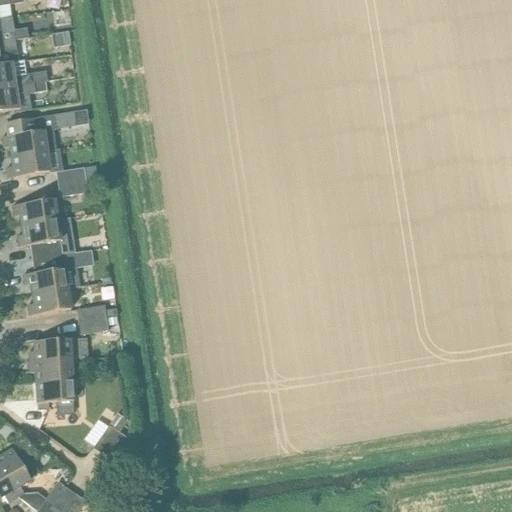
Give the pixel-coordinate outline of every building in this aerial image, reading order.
[(0,0),(0,20),(12,18),(10,6),(9,0),(0,0)] [(0,43),(16,41),(27,39),(26,29),(0,33),(0,43)] [(68,33),(52,36),(54,50),(69,47),(70,47),(68,33)] [(0,53),(18,50),(16,41),(0,43),(0,68),(1,68),(1,65),(0,58),(0,53)] [(1,68),(0,68),(0,89),(44,83),(46,83),(45,72),(32,74),(26,75),(23,62),(12,63),(1,65),(1,68)] [(46,92),(44,83),(0,89),(0,116),(32,112),(29,96),(36,95),(35,94),(46,92)] [(61,135),(90,135),(90,111),(61,112),(61,135)] [(7,138),(2,139),(4,149),(9,149),(10,158),(45,153),(56,152),(53,132),(56,131),(53,117),(46,118),(46,119),(40,119),(5,125),(7,138)] [(48,174),(45,153),(10,158),(12,168),(7,169),(8,180),(48,174)] [(55,174),(57,187),(84,182),(97,180),(95,168),(55,174)] [(86,195),(84,182),(57,187),(59,199),(86,195)] [(19,217),(21,227),(56,221),(53,201),(12,207),(14,218),(19,217)] [(69,219),(56,221),(21,227),(23,237),(17,238),(19,248),(29,247),(31,261),(62,256),(59,242),(72,240),(69,219)] [(30,286),(32,295),(68,290),(79,288),(75,268),(65,270),(63,264),(74,262),(73,254),(62,256),(31,261),(33,275),(23,276),(25,287),(30,286)] [(68,290),(32,295),(33,306),(28,307),(29,317),(71,311),(68,290)] [(76,311),(78,324),(106,320),(106,319),(117,318),(115,310),(104,311),(104,307),(76,311)] [(106,320),(78,324),(80,337),(108,332),(106,320)] [(28,354),(29,363),(70,361),(69,341),(33,343),(34,354),(28,354)] [(70,361),(29,363),(29,374),(35,374),(36,384),(71,382),(70,361)] [(73,403),(71,382),(36,384),(37,410),(48,410),(48,404),(73,403)] [(92,449),(103,457),(119,434),(127,423),(112,412),(104,423),(109,427),(92,449)] [(54,421),(46,432),(82,461),(91,449),(54,421)] [(129,442),(119,434),(103,457),(113,464),(129,442)] [(0,457),(0,471),(16,499),(24,495),(20,488),(39,476),(28,456),(18,462),(17,460),(22,458),(16,448),(0,457)] [(16,499),(0,471),(0,498),(4,496),(8,504),(16,499)] [(52,506),(60,511),(63,511),(75,496),(65,488),(52,506)] [(63,511),(78,511),(85,503),(75,496),(63,511)] [(60,511),(52,506),(46,501),(37,511),(60,511)]
